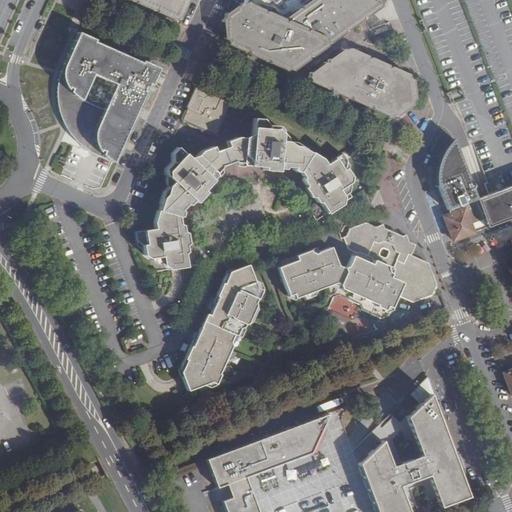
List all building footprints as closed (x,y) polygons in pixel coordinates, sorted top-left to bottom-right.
[(177,18),(179,19),(187,0),(131,0),(132,0),(135,0),(135,2),(152,10),(156,8),(156,11),(175,20),(177,18)] [(240,5),(226,17),(226,21),(223,23),(225,39),(227,39),(228,45),(247,53),(249,51),(250,55),(267,63),(270,60),(271,64),(289,72),(295,72),(311,61),(310,58),(314,59),(329,48),(328,43),(334,44),(347,35),(346,30),(352,32),(365,22),(365,17),(370,19),(383,9),(383,1),(380,0),(315,0),(305,8),(305,13),(301,11),(286,22),(269,14),(265,16),(265,12),(248,5),(244,7),(240,5)] [(79,140),(86,146),(94,151),(100,154),(112,161),(114,162),(149,85),(150,85),(158,68),(141,60),(140,63),(96,42),(96,40),(78,32),(62,70),(59,79),(58,85),(57,93),(58,102),(60,109),(62,116),(65,123),(69,130),(74,135),(77,139),(79,140)] [(417,101),(413,80),(409,78),(409,76),(392,68),(388,71),(387,67),(372,59),(367,62),(367,58),(350,50),(348,50),(330,63),(331,67),(326,65),(312,75),(314,83),(329,90),(332,87),(333,92),(350,99),(353,97),(354,101),(355,102),(370,109),(373,106),(373,110),(392,119),(405,109),(417,101)] [(197,84),(181,119),(214,134),(229,101),(217,95),(218,94),(197,84)] [(160,194),(154,210),(176,216),(181,210),(178,208),(184,201),(187,203),(191,199),(193,202),(203,191),(200,189),(214,174),(213,172),(223,163),(232,159),(239,160),(239,163),(262,164),(262,168),(276,169),(276,166),(283,167),(285,165),(292,166),(294,169),(299,171),(310,152),(295,145),(290,145),(286,140),(279,140),(280,126),(270,125),(266,118),(252,117),(251,132),(243,136),(236,135),(225,139),(227,147),(213,152),(211,145),(199,150),(199,153),(187,157),(176,146),(169,153),(170,159),(163,167),(162,172),(170,180),(165,186),(164,191),(160,194)] [(443,218),(451,241),(472,233),(469,226),(483,220),(484,220),(476,199),(455,144),(444,152),(437,159),(433,167),(432,172),(431,184),(432,188),(433,188),(436,187),(446,217),(443,218)] [(322,157),(310,152),(299,171),(303,177),(301,178),(305,185),(303,186),(308,195),(312,195),(315,201),(319,201),(326,214),(342,203),(341,201),(342,197),(337,189),(348,181),(349,176),(344,167),(340,170),(333,158),(325,163),(322,157)] [(511,185),(481,197),(476,199),(484,220),(483,220),(484,223),(486,227),(486,228),(493,225),(511,217),(511,185)] [(436,187),(433,188),(443,218),(446,217),(436,187)] [(161,263),(172,269),(177,268),(185,267),(182,252),(184,250),(183,244),(186,242),(184,232),(181,231),(179,223),(177,223),(176,216),(154,210),(150,221),(152,228),(133,231),(134,239),(140,243),(142,254),(147,257),(159,254),(161,263)] [(472,233),(486,227),(483,220),(469,226),(472,233)] [(435,283),(428,264),(410,256),(415,245),(408,242),(406,235),(402,236),(397,234),(389,231),(384,228),(382,225),(375,227),(365,223),(350,229),(347,235),(343,236),(351,255),(346,266),(342,268),(336,265),(330,247),(316,253),(311,250),(294,256),(296,260),(276,267),(286,294),(291,292),(293,297),(333,281),(339,284),(341,289),(376,304),(375,306),(382,309),(384,304),(390,307),(393,299),(400,296),(413,303),(431,295),(435,283)] [(187,388),(206,380),(213,384),(218,374),(216,371),(228,345),(226,342),(230,334),(233,335),(236,327),(243,325),(259,289),(254,286),(245,263),(230,268),(232,273),(229,275),(226,273),(222,282),(219,281),(213,295),(216,296),(207,315),(202,312),(196,326),(198,327),(196,332),(191,343),(189,347),(187,346),(181,357),(184,358),(179,370),(184,382),(187,388)] [(511,370),(502,374),(511,400),(511,370)] [(420,384),(424,388),(431,381),(430,376),(429,374),(420,384)] [(424,388),(420,384),(412,392),(421,401),(431,390),(460,466),(463,465),(431,381),(424,388)] [(359,461),(378,511),(411,511),(402,484),(429,473),(441,505),(470,494),(468,489),(460,466),(431,390),(421,401),(407,414),(422,453),(394,464),(384,437),(359,461)] [(326,411),(233,446),(204,457),(225,511),(257,511),(244,476),(309,451),(326,411)]
